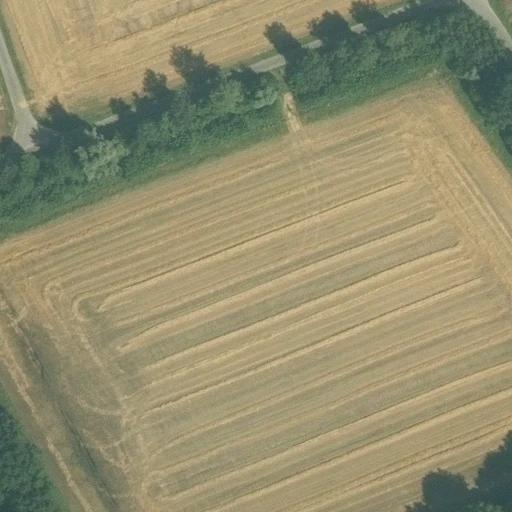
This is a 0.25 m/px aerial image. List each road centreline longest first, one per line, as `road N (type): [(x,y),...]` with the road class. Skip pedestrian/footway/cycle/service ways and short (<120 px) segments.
road 1 (residential): [(442,0),(41,142)]
road 2 (residential): [(0,25),(41,142)]
